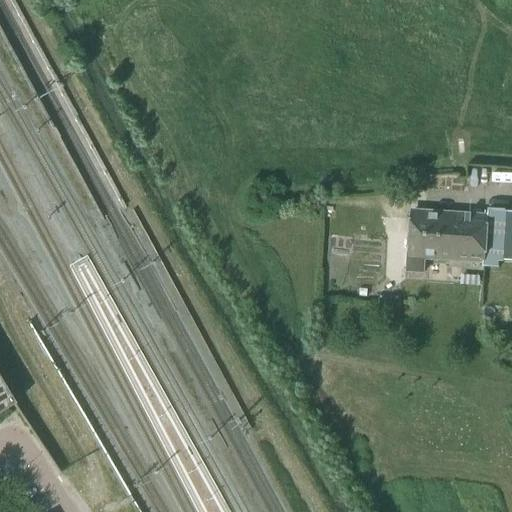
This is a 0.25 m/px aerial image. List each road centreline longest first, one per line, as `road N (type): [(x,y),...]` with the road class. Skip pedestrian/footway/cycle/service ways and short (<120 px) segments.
road 1 (residential): [(511,161),(265,138),(227,140),(189,157)]
road 2 (residential): [(189,157),(328,405)]
road 3 (residential): [(511,407),(382,394),(328,405)]
road 4 (residential): [(102,0),(189,157)]
road 5 (residential): [(328,405),(388,511)]
